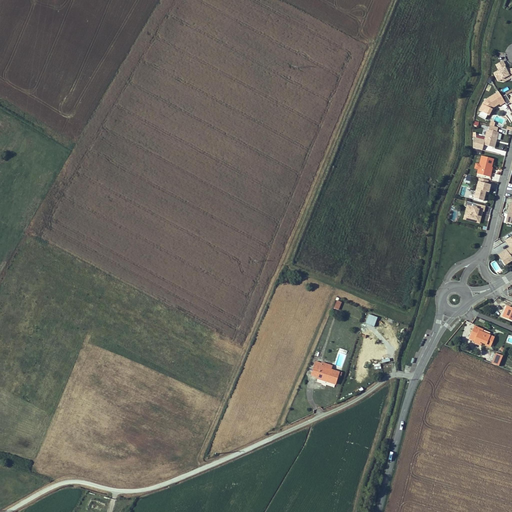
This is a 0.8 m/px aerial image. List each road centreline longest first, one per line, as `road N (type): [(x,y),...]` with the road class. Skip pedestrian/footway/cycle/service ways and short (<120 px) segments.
road 1 (unclassified): [(284,431),(390,376),(415,377)]
road 2 (tertiary): [(378,511),(415,377)]
road 3 (residential): [(511,140),(482,256)]
